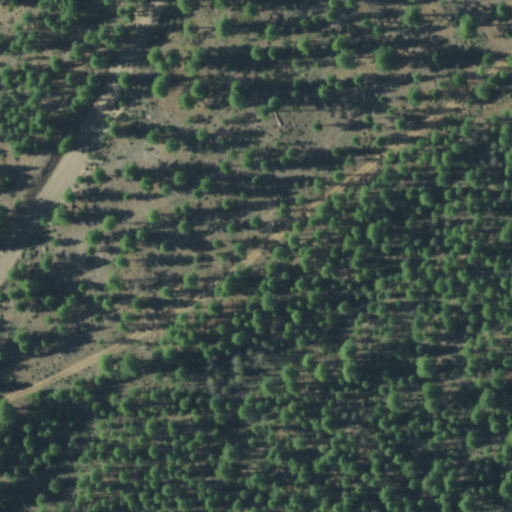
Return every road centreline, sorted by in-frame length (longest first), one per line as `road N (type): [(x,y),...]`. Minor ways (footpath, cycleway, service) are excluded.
road 1 (track): [(0,205),(139,0)]
road 2 (track): [(262,0),(332,64),(372,0)]
